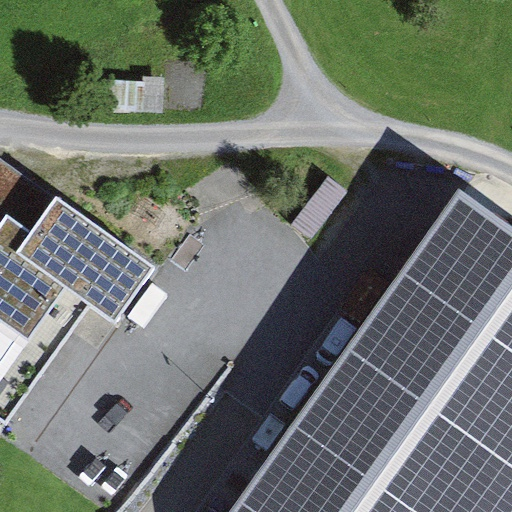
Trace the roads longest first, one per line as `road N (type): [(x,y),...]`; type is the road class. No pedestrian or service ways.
road 1 (track): [(324,113),(242,140),(100,140),(0,125)]
road 2 (track): [(511,171),(324,113)]
road 3 (track): [(268,0),(324,113)]
